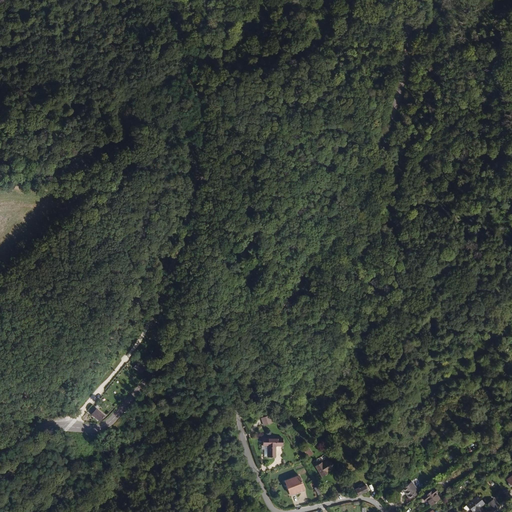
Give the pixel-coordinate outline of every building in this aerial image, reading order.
[(140,370),(133,364),(129,369),(136,375),(140,370)] [(97,422),(103,416),(95,409),(90,416),(97,422)] [(264,423),(260,416),(251,421),(255,427),(264,423)] [(194,442),(203,434),(200,431),(191,439),(194,442)] [(277,447),(276,439),(259,440),(260,448),(265,447),(267,460),(274,460),(273,447),(277,447)] [(306,452),(301,446),(296,449),(300,456),(306,452)] [(267,460),(265,447),(260,448),(258,448),(259,452),(262,452),(263,461),(267,460)] [(324,469),(319,461),(313,464),(312,463),(306,467),(313,478),(320,474),(319,473),(324,469)] [(511,473),(501,481),(506,488),(510,484),(511,487),(511,473)] [(303,491),(297,476),(282,482),(287,496),(303,491)] [(359,488),(356,482),(351,485),(350,482),(346,484),(349,492),(359,488)] [(410,493),(404,484),(396,490),(402,498),(410,493)] [(321,493),(316,485),(313,487),(319,495),(321,493)] [(432,497),(425,488),(412,497),(415,501),(417,499),(421,505),(432,497)] [(478,511),(475,507),(478,505),(472,498),(466,503),(466,504),(462,507),(465,511),(478,511)] [(491,511),(492,511),(486,503),(480,507),(483,511),(491,511)]
